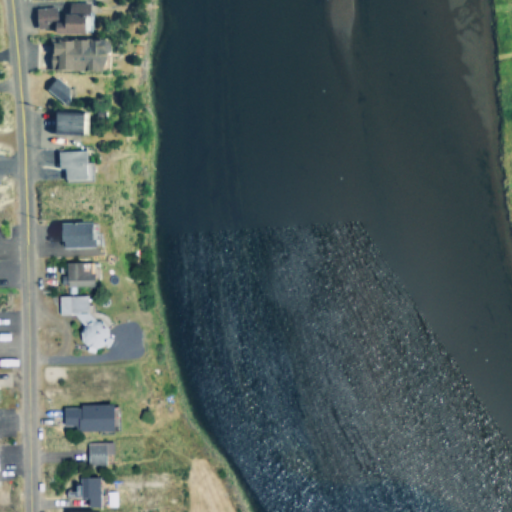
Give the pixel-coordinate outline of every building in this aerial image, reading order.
[(54,5),(32,6),(32,25),(49,25),(49,31),(86,30),(86,0),(65,1),(65,11),(54,11),(54,5)] [(101,38),(46,37),(45,67),(100,69),(101,38)] [(59,100),(68,87),(50,75),(41,88),(59,100)] [(76,111),(49,111),(48,132),(76,132),(76,111)] [(53,149),(53,166),(60,166),(60,178),(88,178),(88,160),(82,161),(82,148),(53,149)] [(86,220),(54,221),(55,245),(86,245),(86,220)] [(87,284),(87,271),(76,271),(76,260),(61,260),(61,273),(57,273),(57,284),(87,284)] [(54,294),(54,313),(74,312),(75,341),(81,340),(81,350),(94,350),(94,345),(108,344),(108,333),(103,333),(103,325),(95,325),(94,316),(83,316),(83,293),(54,294)] [(71,430),(105,429),(104,403),(56,404),(57,424),(71,423),(71,430)] [(83,463),(101,463),(101,453),(108,453),(108,441),(83,440),(83,463)] [(94,475),(75,475),(75,497),(82,497),(81,504),(93,505),(94,475)]
